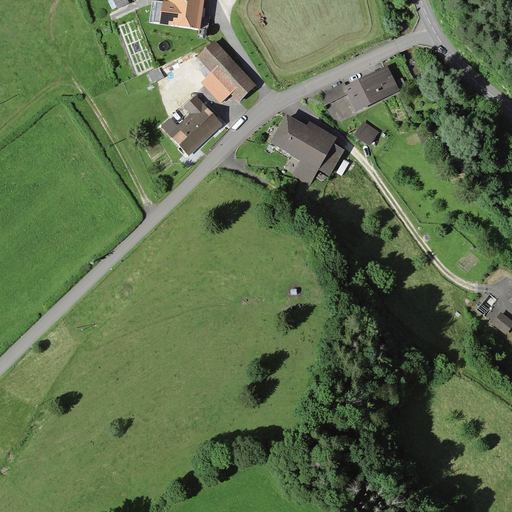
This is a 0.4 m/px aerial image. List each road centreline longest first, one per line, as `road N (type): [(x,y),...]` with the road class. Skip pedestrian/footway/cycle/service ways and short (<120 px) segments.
road 1 (tertiary): [(432,29),(263,111),(0,368)]
road 2 (track): [(334,133),(443,268),(474,286),(503,290)]
road 3 (track): [(156,215),(77,83)]
